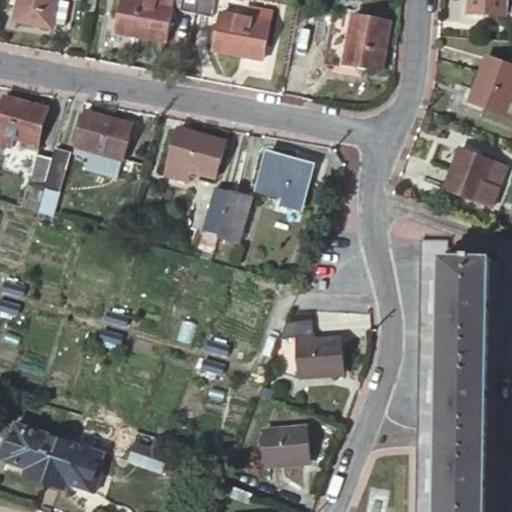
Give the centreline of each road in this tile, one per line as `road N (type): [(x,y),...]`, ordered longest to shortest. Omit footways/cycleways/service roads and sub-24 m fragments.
road 1 (residential): [(381,137),(362,205),(386,318),(382,361),(327,511)]
road 2 (residential): [(0,64),(381,137)]
road 3 (unknown): [(511,268),(487,241),(419,214),(362,205)]
road 4 (residential): [(381,137),(405,81),(411,0)]
